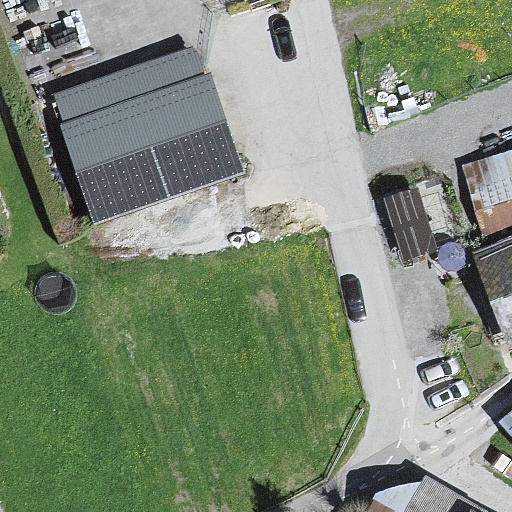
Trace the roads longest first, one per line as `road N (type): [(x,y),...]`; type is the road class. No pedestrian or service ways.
road 1 (residential): [(309,0),(406,457)]
road 2 (residential): [(511,386),(406,457)]
